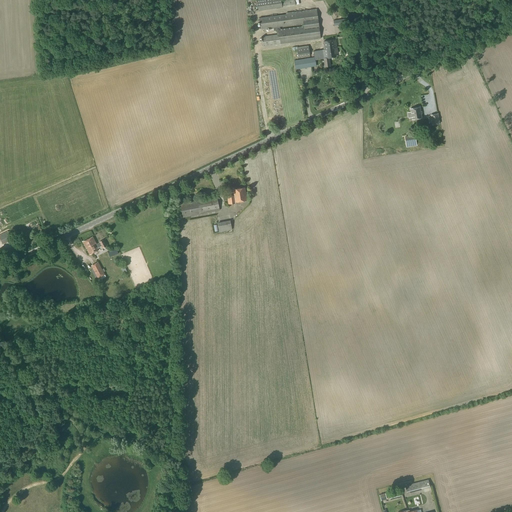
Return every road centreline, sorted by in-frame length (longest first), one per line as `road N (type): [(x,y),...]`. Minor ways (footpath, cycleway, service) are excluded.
road 1 (tertiary): [(0,268),(511,26)]
road 2 (track): [(0,379),(44,393),(83,442),(59,479),(12,496),(2,511)]
